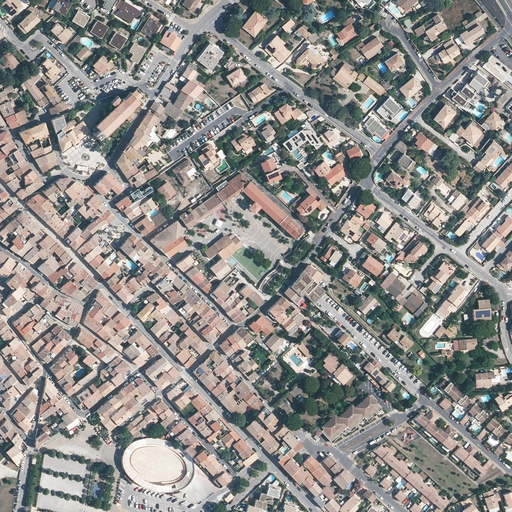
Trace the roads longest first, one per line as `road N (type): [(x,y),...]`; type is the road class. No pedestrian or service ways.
road 1 (residential): [(205,17),(382,153)]
road 2 (residential): [(232,326),(108,204)]
road 3 (residential): [(263,455),(238,479),(160,392)]
road 4 (residential): [(511,470),(425,398),(399,417)]
road 5 (residential): [(232,326),(276,295),(328,231)]
